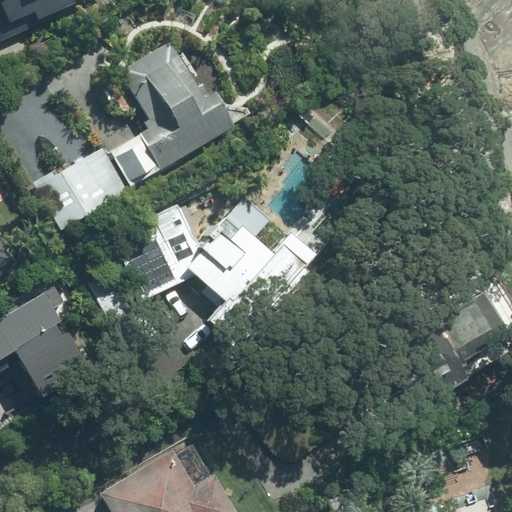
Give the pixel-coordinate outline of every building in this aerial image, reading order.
[(5,0),(13,16),(51,0),(5,0)] [(113,149),(133,181),(239,116),(219,84),(208,91),(173,35),(123,65),(153,115),(147,118),(152,125),(113,149)] [(33,181),(60,226),(129,186),(104,144),(54,173),(45,156),(31,164),(39,177),(33,181)] [(232,209),(199,246),(179,204),(116,235),(144,294),(198,268),(230,296),(214,314),(244,341),(323,251),(293,224),(275,245),(232,209)] [(0,265),(16,256),(0,230),(0,265)] [(0,363),(25,350),(37,371),(98,337),(63,275),(0,310),(0,363)] [(511,329),(511,300),(497,277),(426,321),(462,379),(511,348),(511,347),(504,334),(511,329)] [(235,511),(242,508),(218,467),(198,478),(178,445),(105,487),(119,511),(235,511)]
